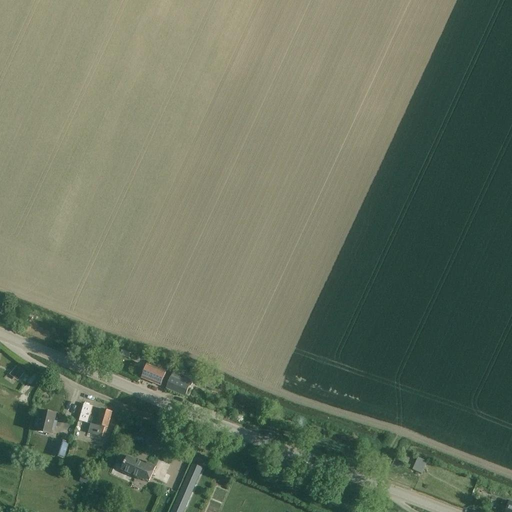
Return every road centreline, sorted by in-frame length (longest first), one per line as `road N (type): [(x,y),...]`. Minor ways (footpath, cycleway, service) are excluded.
road 1 (tertiary): [(444,511),(0,334)]
road 2 (track): [(178,430),(365,511)]
road 3 (track): [(237,431),(268,428),(368,457),(390,448),(404,426)]
